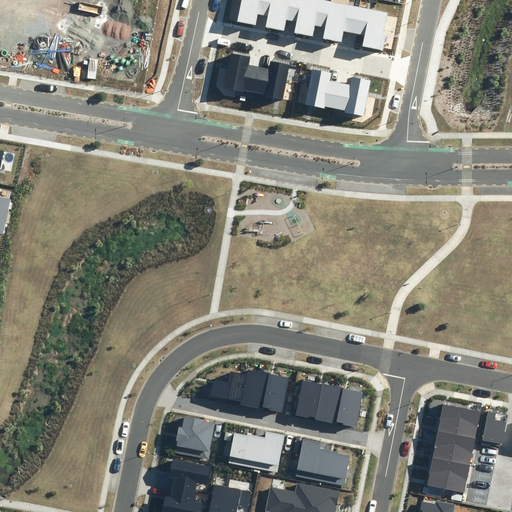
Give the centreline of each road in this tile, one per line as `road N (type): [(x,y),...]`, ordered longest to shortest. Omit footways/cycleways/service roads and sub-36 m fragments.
road 1 (residential): [(407,363),(232,333),(181,355),(147,397)]
road 2 (residential): [(147,397),(392,441)]
road 3 (tertiary): [(402,175),(170,141)]
road 4 (tertiary): [(174,122),(404,155)]
road 5 (residential): [(195,27),(417,70)]
road 6 (tertiary): [(0,93),(174,122)]
road 7 (tertiary): [(170,141),(0,113)]
